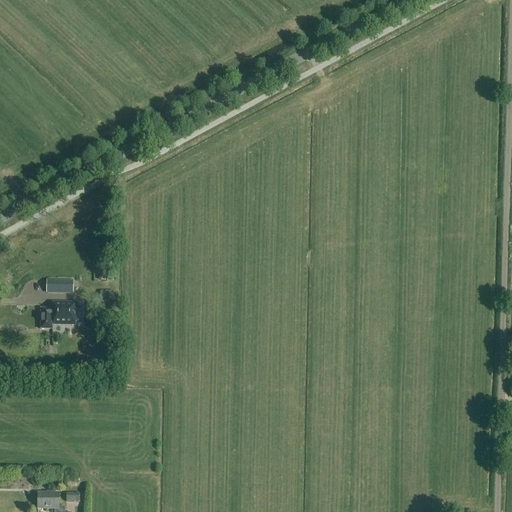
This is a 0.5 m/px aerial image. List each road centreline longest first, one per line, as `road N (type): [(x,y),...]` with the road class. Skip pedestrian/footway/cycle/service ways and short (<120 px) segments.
road 1 (track): [(511,27),(497,511)]
road 2 (tertiary): [(0,219),(411,0)]
